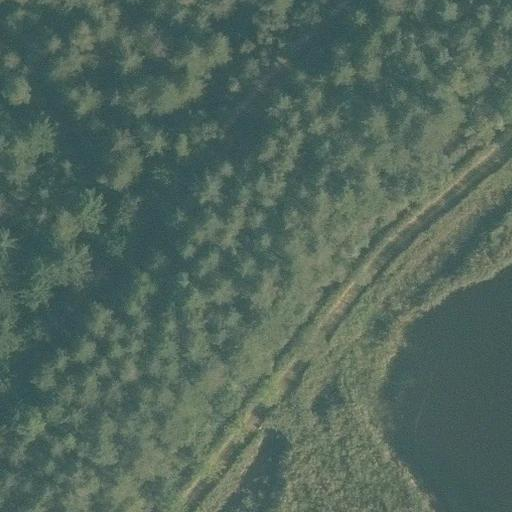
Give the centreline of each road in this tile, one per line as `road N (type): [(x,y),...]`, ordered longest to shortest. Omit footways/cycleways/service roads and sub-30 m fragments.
road 1 (track): [(367,0),(291,66),(138,245)]
road 2 (track): [(138,245),(0,409)]
